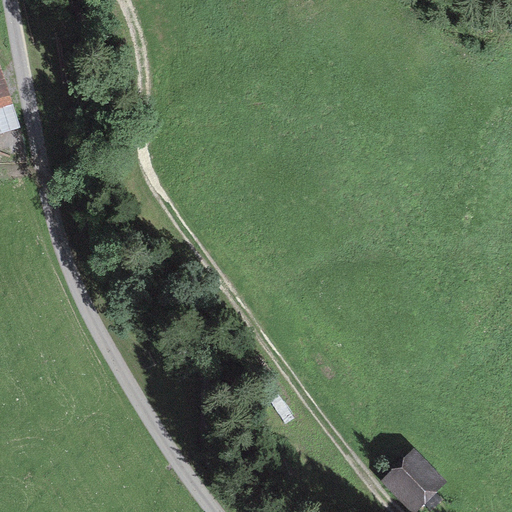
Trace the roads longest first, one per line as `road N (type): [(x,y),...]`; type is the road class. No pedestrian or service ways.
road 1 (track): [(385,511),(155,202),(135,154),(140,47),(120,0)]
road 2 (unclassified): [(10,0),(71,274),(119,368),(215,511)]
